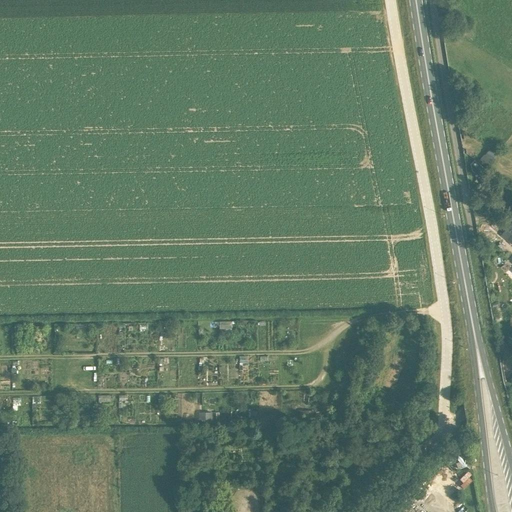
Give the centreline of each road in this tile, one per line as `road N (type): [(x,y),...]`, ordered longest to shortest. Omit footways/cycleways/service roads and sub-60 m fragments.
road 1 (unclassified): [(447,429),(444,308),(390,0)]
road 2 (primary): [(487,409),(415,0)]
